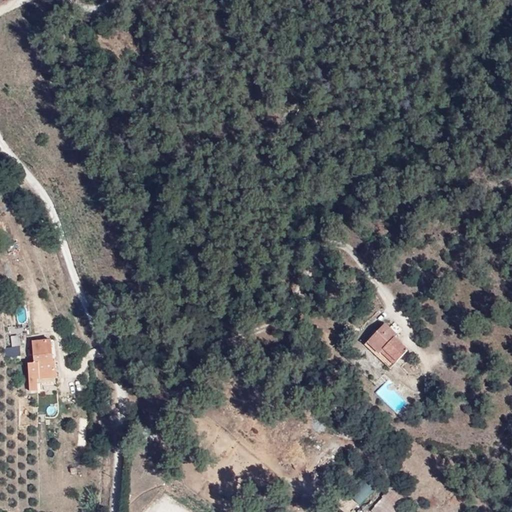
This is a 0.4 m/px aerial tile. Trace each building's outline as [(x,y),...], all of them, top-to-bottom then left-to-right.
[(8,251),(17,248),(15,241),(6,243),(8,251)] [(376,304),(354,331),(386,359),(405,337),(391,324),(394,320),(376,304)] [(10,336),(12,345),(19,343),(17,334),(10,336)] [(44,376),(43,359),(42,359),(41,337),(23,338),(23,360),(17,360),(16,388),(25,388),(25,376),(43,376),(44,376)] [(399,406),(414,390),(401,379),(387,395),(399,406)] [(349,494),(360,504),(375,489),(364,479),(349,494)] [(385,493),(397,506),(406,498),(392,486),(385,493)] [(391,511),(397,506),(385,493),(373,505),(379,511),(391,511)]
